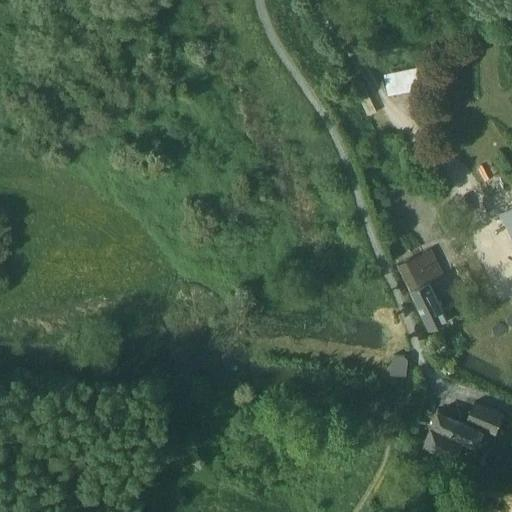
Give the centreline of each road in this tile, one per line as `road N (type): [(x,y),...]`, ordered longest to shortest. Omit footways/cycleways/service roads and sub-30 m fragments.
road 1 (unclassified): [(511,410),(436,379),(419,355),(329,130),(257,0)]
road 2 (track): [(185,266),(0,186)]
road 3 (track): [(390,105),(321,0)]
